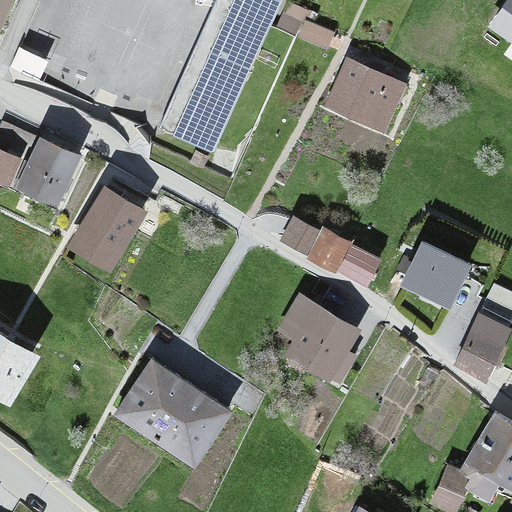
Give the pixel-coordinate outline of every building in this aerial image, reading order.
[(0,0),(0,52),(22,0),(21,0),(0,0)] [(215,0),(157,128),(209,152),(278,0),(215,0)] [(311,10),(290,0),(284,12),(304,22),(311,10)] [(511,32),(511,0),(501,0),(490,21),(511,32)] [(283,12),(276,26),(298,36),(304,22),(283,12)] [(335,30),(305,18),(298,36),(327,48),(335,30)] [(405,81),(346,56),(326,102),(385,128),(405,81)] [(0,191),(56,209),(81,155),(0,117),(0,191)] [(158,212),(115,187),(79,248),(121,274),(158,212)] [(318,228),(294,216),(282,239),(307,251),(318,228)] [(351,239),(322,224),(304,257),(334,273),(351,239)] [(468,260),(421,238),(402,280),(448,302),(468,260)] [(380,256),(351,241),(336,270),(365,285),(380,256)] [(363,328),(298,291),(274,331),(292,341),(283,357),(330,385),(332,380),(349,351),(363,328)] [(511,326),(478,310),(454,362),(488,377),(511,326)] [(51,358),(0,327),(0,396),(20,409),(51,358)] [(341,385),(358,356),(349,351),(332,380),(341,385)] [(233,408),(152,355),(115,412),(196,465),(233,408)] [(511,425),(494,414),(458,470),(471,478),(465,487),(489,503),(500,486),(511,489),(511,425)] [(456,511),(474,475),(448,462),(429,502),(450,511),(456,511)]
